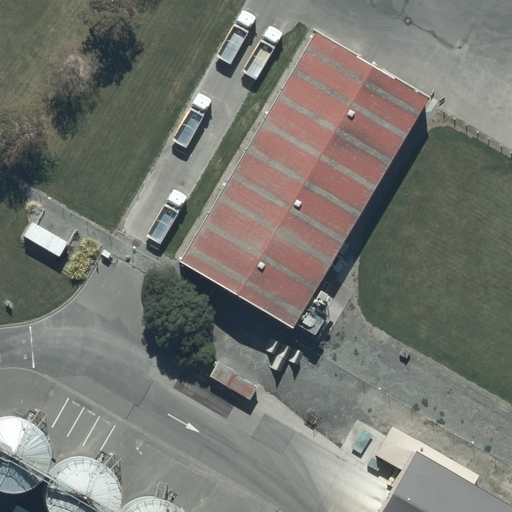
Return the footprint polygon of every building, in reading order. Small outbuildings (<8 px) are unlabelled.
[(417,84),(297,15),(168,236),(287,305),(417,84)] [(0,491),(4,492),(11,492),(17,490),(23,488),(29,484),(34,480),(38,474),(41,468),(43,462),(44,455),(43,448),(41,442),(39,436),(35,430),(30,425),(25,422),(18,419),(11,417),(4,416),(0,416),(0,491)] [(511,511),(412,454),(377,511),(511,511)] [(109,511),(112,504),(113,496),(112,487),(110,479),(105,472),(99,466),(91,461),(83,459),(75,458),(66,459),(58,462),(51,467),(45,473),(41,480),(39,488),(38,496),(39,504),(42,511),(109,511)] [(174,511),(173,511),(168,506),(162,502),(155,499),(147,498),(140,498),(133,500),(126,503),(120,507),(116,511),(174,511)]
